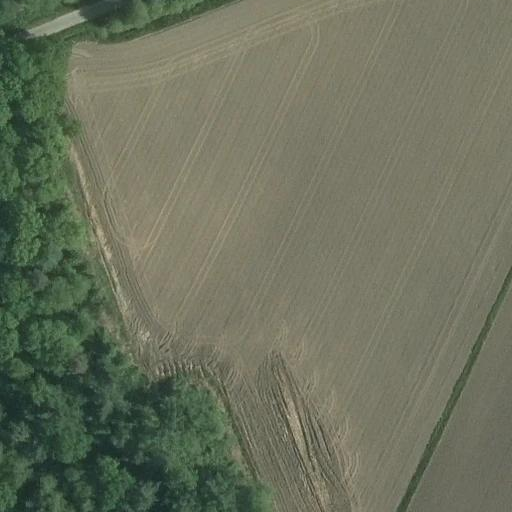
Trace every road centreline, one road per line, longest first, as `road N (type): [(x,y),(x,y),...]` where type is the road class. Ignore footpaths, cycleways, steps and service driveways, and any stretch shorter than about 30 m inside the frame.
road 1 (unclassified): [(0,414),(72,470),(100,511)]
road 2 (unclassified): [(127,0),(0,48)]
